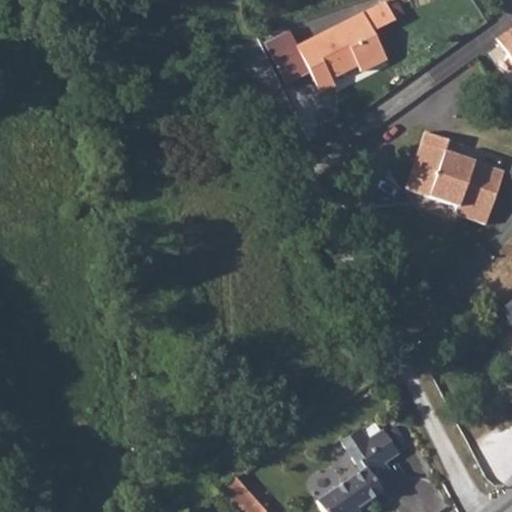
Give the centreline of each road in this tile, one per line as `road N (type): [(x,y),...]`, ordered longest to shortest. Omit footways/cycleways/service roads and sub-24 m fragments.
road 1 (unknown): [(497,511),(265,76)]
road 2 (unknown): [(406,340),(511,218)]
